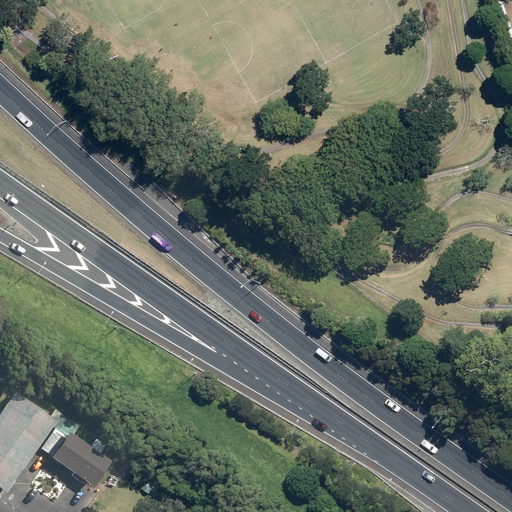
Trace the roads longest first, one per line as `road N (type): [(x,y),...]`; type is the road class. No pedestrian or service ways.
road 1 (motorway): [(0,79),(177,242),(511,489)]
road 2 (motorway): [(403,457),(0,180)]
road 3 (motorway): [(403,457),(0,234)]
